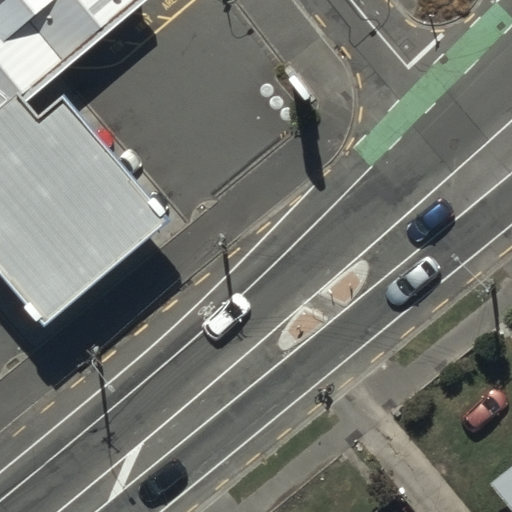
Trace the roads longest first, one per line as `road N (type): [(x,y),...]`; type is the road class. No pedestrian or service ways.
road 1 (secondary): [(76,511),(490,166)]
road 2 (residential): [(490,166),(350,0)]
